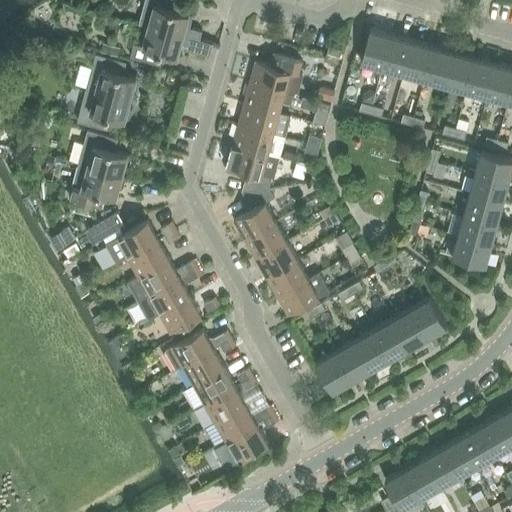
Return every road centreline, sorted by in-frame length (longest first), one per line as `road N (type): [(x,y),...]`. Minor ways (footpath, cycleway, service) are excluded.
road 1 (residential): [(326,457),(257,335),(249,300),(196,199),(196,177),(235,10),(253,0),(319,18),(335,16),(346,0)]
road 2 (unclassified): [(326,457),(455,384),(511,330)]
